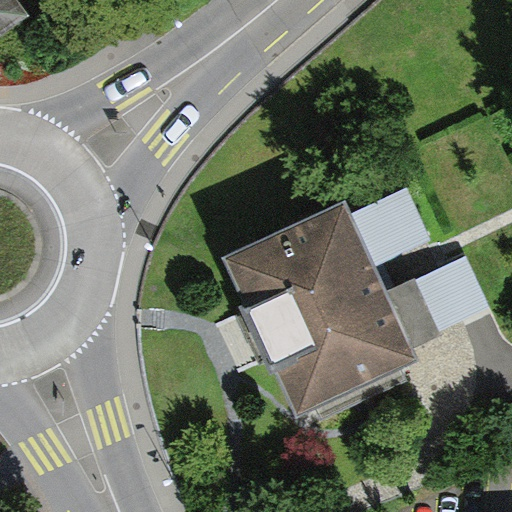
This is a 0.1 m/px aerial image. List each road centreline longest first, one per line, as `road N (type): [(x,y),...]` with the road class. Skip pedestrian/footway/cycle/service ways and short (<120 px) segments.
road 1 (primary): [(234,32),(6,137)]
road 2 (primary): [(96,241),(234,32)]
road 3 (primary): [(113,511),(108,424),(84,297)]
road 4 (primary): [(0,389),(44,453),(100,511)]
road 5 (primary): [(96,241),(85,196),(65,168),(6,137)]
